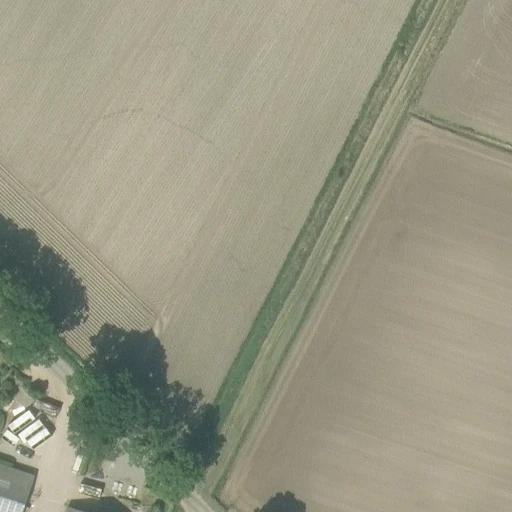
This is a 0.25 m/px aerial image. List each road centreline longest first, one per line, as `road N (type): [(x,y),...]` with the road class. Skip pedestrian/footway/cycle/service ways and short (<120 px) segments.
road 1 (track): [(447,0),(209,473),(204,506)]
road 2 (unclassified): [(209,511),(0,307)]
